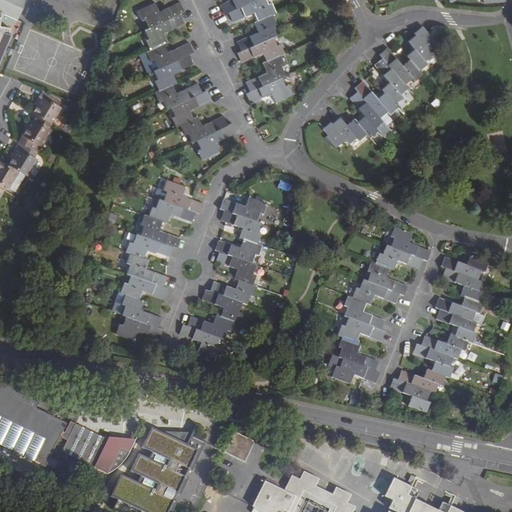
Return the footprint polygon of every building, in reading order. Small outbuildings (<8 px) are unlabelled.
[(26,0),(0,0),(0,12),(3,14),(16,20),(18,21),(26,0)] [(232,0),(227,2),(220,6),(224,15),(228,13),(256,0),(232,0)] [(256,0),(228,13),(233,22),(240,19),(253,13),(257,22),(271,15),(275,13),(271,4),(267,6),(264,0),(256,0)] [(180,2),(167,8),(158,12),(154,3),(137,11),(141,21),(144,19),(148,28),(180,14),(184,12),(180,2)] [(0,58),(3,51),(10,34),(8,34),(9,29),(0,26),(0,25),(3,14),(0,12),(0,58)] [(148,28),(144,30),(148,40),(146,41),(150,50),(163,44),(167,42),(163,33),(172,29),(184,23),(180,14),(148,28)] [(271,15),(257,22),(253,24),(258,33),(249,37),(237,43),(241,52),(272,37),(276,35),(272,26),(275,25),(271,15)] [(436,45),(431,38),(423,28),(415,34),(416,36),(408,43),(411,46),(415,51),(407,57),(409,60),(419,72),(427,65),(425,62),(433,56),(429,51),(436,45)] [(272,37),(241,52),(237,54),(241,62),(249,59),(262,53),(266,62),(280,56),(283,54),(279,45),(276,47),(272,37)] [(150,50),(146,52),(149,61),(153,60),(157,69),(188,54),(193,52),(189,43),(180,47),(167,53),(163,44),(150,50)] [(415,81),(422,76),(419,72),(409,60),(402,66),(396,59),(388,49),(380,56),(383,60),(405,86),(413,79),(415,81)] [(157,69),(153,71),(157,80),(154,82),(158,91),(171,84),(176,82),(172,74),(181,69),(193,63),(188,54),(157,69)] [(280,56),(266,62),(262,64),(266,73),(258,77),(245,83),(250,92),(281,78),(285,76),(281,67),(284,65),(280,56)] [(385,93),(395,105),(403,98),(400,95),(408,89),(405,86),(383,60),(376,66),(384,76),(390,83),(382,90),(385,93)] [(281,78),(250,92),(245,94),(250,103),(262,98),(271,94),(275,103),(292,95),(288,86),(285,87),(281,78)] [(390,115),(398,108),(395,105),(385,93),(378,99),(369,89),(363,82),(355,89),(358,92),(380,118),(388,112),(390,115)] [(158,91),(154,93),(158,102),(162,101),(166,110),(170,107),(202,93),(197,84),(189,88),(176,94),(171,84),(158,91)] [(405,101),(412,95),(408,89),(400,95),(403,98),(405,101)] [(53,102),(56,98),(42,90),(32,106),(35,108),(32,112),(35,114),(52,125),(63,108),(53,102)] [(171,118),(176,128),(180,126),(193,120),(189,110),(202,104),(210,100),(206,91),(202,93),(170,107),(174,117),(171,118)] [(367,134),(370,138),(378,131),(376,128),(383,122),(380,118),(358,92),(350,99),(359,109),(365,116),(358,123),(367,134)] [(51,127),(52,125),(35,114),(18,142),(38,154),(53,129),(51,127)] [(188,133),(192,143),(196,140),(227,126),(223,116),(211,122),(202,127),(197,118),(193,120),(180,126),(184,135),(188,133)] [(331,123),(323,130),(338,147),(346,140),(349,144),(357,138),(359,141),(367,134),(358,123),(354,119),(347,126),(344,122),(341,119),(333,125),(331,123)] [(383,122),(376,128),(378,131),(382,136),(384,136),(391,131),(383,122)] [(215,143),(224,139),(236,133),(232,124),(227,126),(196,140),(200,150),(197,151),(201,160),(219,152),(215,143)] [(28,176),(41,156),(38,154),(18,142),(6,163),(13,167),(28,176)] [(0,182),(2,184),(13,167),(6,163),(0,159),(0,182)] [(203,205),(190,200),(181,197),(185,187),(167,181),(163,190),(167,191),(163,201),(196,212),(200,214),(203,205)] [(159,199),(163,201),(167,191),(163,190),(158,188),(155,197),(159,199)] [(163,201),(159,199),(155,209),(152,208),(148,217),(162,222),(167,223),(170,214),(180,217),(192,222),(196,212),(163,201)] [(244,209),(235,205),(223,201),(220,211),(224,212),(256,224),(259,214),(262,215),(266,206),(248,199),(244,209)] [(256,235),(260,225),(256,224),(224,212),(220,221),(232,226),(242,230),(238,239),(243,241),(256,245),(260,236),(256,235)] [(148,217),(144,215),(141,224),(144,226),(140,235),(173,247),(177,248),(180,239),(173,236),(158,231),(162,222),(148,217)] [(391,248),(423,261),(427,262),(431,253),(419,248),(409,244),(413,235),(395,228),(391,238),(394,239),(391,248)] [(140,235),(137,234),(133,244),(129,243),(126,252),(130,254),(144,259),(148,249),(161,254),(170,257),(173,247),(140,235)] [(258,256),(261,247),(256,245),(243,241),(240,250),(226,245),(218,242),(215,252),(219,253),(251,265),(254,255),(258,256)] [(376,263),(390,269),(394,271),(398,262),(406,265),(419,271),(423,261),(391,248),(387,247),(383,256),(379,255),(376,263)] [(252,276),(255,266),(251,265),(219,253),(215,262),(228,267),(237,270),(234,280),(237,282),(252,287),(255,277),(252,276)] [(130,264),(126,274),(131,275),(163,287),(167,278),(155,273),(145,270),(148,261),(144,259),(130,254),(127,263),(130,264)] [(484,274),(487,264),(469,257),(466,266),(457,263),(444,258),(441,268),(445,270),(477,282),(480,272),(484,274)] [(367,282),(399,295),(404,296),(407,287),(399,284),(386,279),(390,269),(376,263),(372,262),(368,272),(371,273),(367,282)] [(463,299),(478,304),(481,295),(478,293),(481,284),(477,282),(445,270),(441,279),(454,284),(463,288),(459,297),(463,299)] [(481,284),(485,285),(488,275),(484,274),(480,272),(477,282),(481,284)] [(124,283),(121,293),(125,295),(139,300),(143,290),(156,295),(164,298),(168,289),(163,287),(131,275),(127,285),(124,283)] [(352,298),(366,304),(370,306),(374,297),(383,300),(395,305),(399,295),(367,282),(363,280),(359,290),(356,289),(352,298)] [(241,304),(245,306),(249,296),(252,298),(256,288),(252,287),(237,282),(234,291),(221,286),(212,283),(209,293),(241,304)] [(233,323),(237,324),(241,315),(238,314),(241,304),(209,293),(205,291),(201,301),(209,303),(223,309),(219,318),(233,323)] [(125,306),(122,315),(126,317),(159,328),(162,319),(149,314),(140,311),(143,301),(139,300),(125,295),(122,304),(125,306)] [(348,318),(380,331),(384,321),(376,318),(362,313),(366,304),(352,298),(348,297),(344,306),(348,308),(344,317),(348,318)] [(478,315),(482,305),(478,304),(463,299),(460,308),(447,303),(439,300),(435,309),(440,311),(471,323),(475,314),(478,315)] [(473,334),(476,325),(471,323),(440,311),(436,320),(444,323),(457,328),(454,338),(468,343),(472,344),(476,335),(473,334)] [(219,339),(223,340),(226,331),(229,333),(233,323),(219,318),(215,316),(211,326),(202,322),(190,318),(186,327),(219,339)] [(137,332),(147,335),(160,340),(163,330),(159,328),(126,317),(123,326),(119,325),(116,334),(134,341),(137,332)] [(359,334),(372,339),(380,342),(384,332),(380,331),(348,318),(344,328),(341,327),(337,336),(342,338),(355,343),(359,334)] [(179,335),(192,340),(200,343),(197,352),(214,359),(218,350),(215,349),(219,339),(186,327),(182,326),(179,335)] [(453,359),(458,361),(461,352),(464,352),(468,343),(454,338),(450,336),(446,346),(436,342),(425,338),(421,347),(453,359)] [(342,360),(374,372),(378,363),(365,357),(356,354),(360,345),(355,343),(342,338),(338,347),(341,348),(338,358),(342,360)] [(445,377),(449,378),(452,370),(449,369),(453,359),(421,347),(416,345),(413,355),(421,358),(434,363),(430,372),(445,377)] [(353,375),(362,378),(374,383),(378,374),(374,372),(342,360),(338,369),(335,368),(331,377),(349,384),(353,375)] [(430,394),(434,395),(438,386),(441,387),(445,377),(430,372),(426,370),(422,380),(414,377),(401,372),(398,382),(430,394)] [(390,389),(397,392),(411,397),(408,407),(426,414),(430,404),(426,403),(430,394),(398,382),(393,380),(390,389)] [(109,436),(108,439),(71,421),(65,432),(63,431),(66,423),(36,408),(41,397),(15,384),(0,382),(0,444),(45,467),(45,466),(51,455),(60,437),(67,441),(61,452),(108,475),(122,447),(130,453),(137,440),(123,438),(109,436)] [(124,470),(114,491),(157,511),(172,511),(180,497),(174,494),(177,488),(183,491),(191,475),(184,472),(188,465),(194,468),(207,441),(192,434),(193,431),(179,431),(166,430),(165,432),(153,426),(144,444),(154,449),(151,455),(141,450),(133,466),(143,471),(140,478),(124,470)] [(244,461),(253,442),(234,431),(223,452),(244,461)] [(459,511),(450,507),(447,511),(440,511),(408,496),(412,488),(394,480),(385,497),(393,501),(390,509),(394,511),(352,511),(355,507),(346,502),(350,494),(335,486),(331,495),(314,486),(319,478),(303,471),(299,479),(291,475),(283,490),(265,481),(252,505),(265,511),(459,511)]
